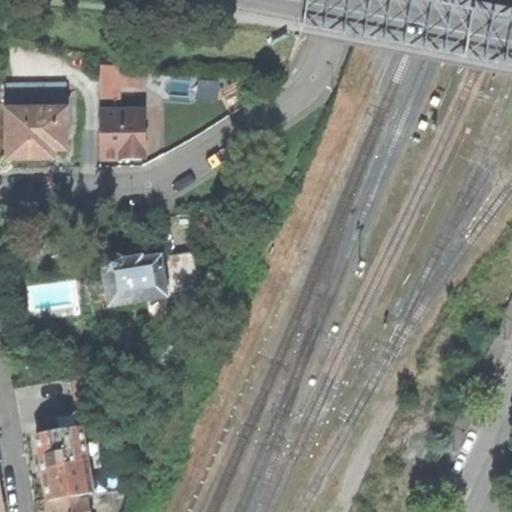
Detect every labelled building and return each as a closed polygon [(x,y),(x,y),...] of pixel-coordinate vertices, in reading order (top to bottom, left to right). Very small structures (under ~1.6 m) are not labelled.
[(99,54),(99,67),(112,67),(112,57),(99,54)] [(99,67),(100,99),(113,99),(112,67),(99,67)] [(52,148),(51,111),(8,111),(9,158),(29,157),(52,157),(52,148)] [(51,111),(52,148),(65,148),(64,111),(51,111)] [(99,111),(99,131),(99,159),(121,159),(144,159),(144,111),(99,111)] [(99,131),(84,131),(84,159),(99,159),(99,131)] [(168,299),(200,293),(193,254),(161,259),(164,280),(168,299)] [(146,282),(164,280),(161,259),(142,262),(142,258),(130,260),(121,261),(121,257),(106,260),(106,264),(103,264),(110,306),(149,300),(146,282)] [(168,299),(164,280),(146,282),(149,300),(153,324),(171,321),(168,299)] [(71,379),(76,407),(91,404),(86,376),(71,379)] [(49,434),(79,429),(76,412),(46,417),(49,434)] [(48,502),(87,495),(92,494),(81,428),(79,429),(49,434),(36,436),(42,469),(48,502)] [(106,472),(108,486),(119,484),(117,470),(106,472)] [(90,511),(87,495),(48,502),(49,511),(90,511)]
